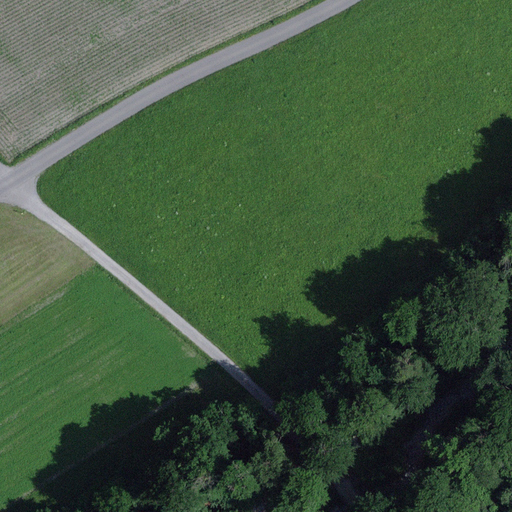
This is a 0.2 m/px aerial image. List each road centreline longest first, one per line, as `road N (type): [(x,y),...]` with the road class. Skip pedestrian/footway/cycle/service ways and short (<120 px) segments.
road 1 (track): [(362,511),(297,435),(0,171)]
road 2 (unclassified): [(0,190),(155,89),(345,0)]
